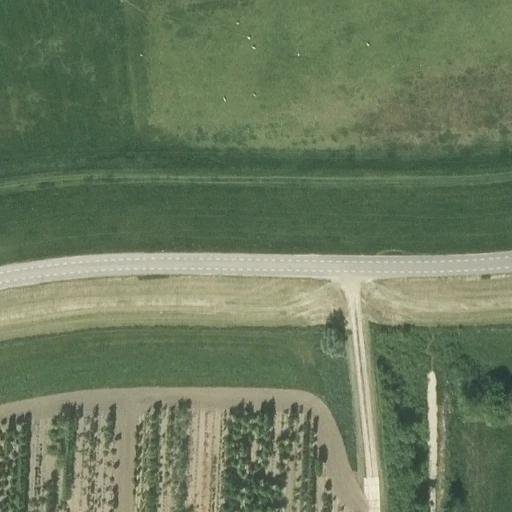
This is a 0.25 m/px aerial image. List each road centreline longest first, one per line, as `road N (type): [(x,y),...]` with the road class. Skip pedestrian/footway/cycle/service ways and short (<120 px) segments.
road 1 (tertiary): [(0,277),(131,263),(511,261)]
road 2 (track): [(350,267),(370,511)]
